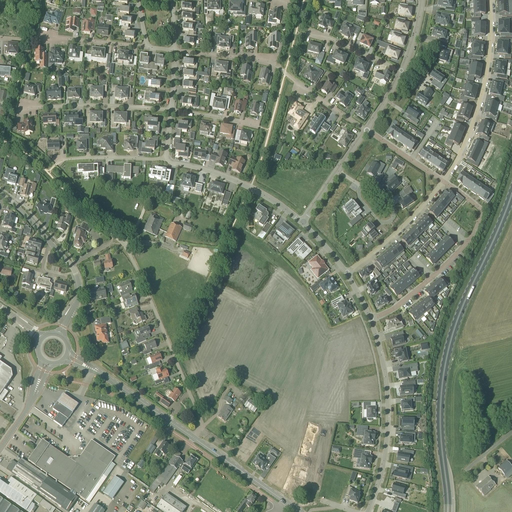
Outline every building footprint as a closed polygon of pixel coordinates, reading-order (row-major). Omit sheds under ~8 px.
[(340,0),(330,0),(330,2),(335,3),(334,8),(340,8),(340,0)] [(448,2),(449,1),(445,0),(445,1),(440,0),(440,1),(439,1),(438,6),(439,6),(439,7),(446,8),(446,11),(454,12),(455,6),(453,6),(454,3),(451,3),(451,2),(448,2)] [(479,0),(472,0),(473,2),(474,2),(475,9),(485,8),(484,2),(480,2),(479,0)] [(213,12),(214,2),(213,2),(213,1),(209,1),(209,2),(207,2),(207,8),(204,8),(204,15),(207,15),(207,11),(213,12)] [(214,2),(213,12),(214,12),(214,13),(219,13),(219,12),(220,12),(220,15),(223,15),(223,9),(220,9),(220,2),(218,2),(218,1),(214,1),(214,2)] [(195,9),(191,8),(191,5),(191,3),(187,3),(187,4),(181,4),(181,8),(182,8),(182,10),(187,11),(187,14),(192,15),(194,15),(195,9)] [(238,3),(234,3),(230,3),(229,12),(233,13),(233,15),(245,16),(245,7),(241,7),(242,3),(238,3)] [(511,9),(511,3),(498,4),(499,10),(505,10),(505,13),(511,12),(511,9)] [(256,9),(250,8),(249,14),(255,15),(255,16),(263,17),(264,6),(256,5),(256,9)] [(412,17),(412,13),(411,13),(411,9),(406,9),(406,6),(400,5),(398,15),(412,17)] [(130,8),(124,8),(120,7),(120,13),(117,13),(117,17),(122,17),(126,18),(126,14),(129,14),(129,13),(130,13),(130,8)] [(475,15),(473,15),(473,18),(481,18),(480,15),(485,15),(485,8),(475,9),(475,15)] [(280,20),(280,17),(280,16),(280,11),(273,10),(272,18),(269,17),(268,23),(275,24),(276,21),(279,21),(279,20),(280,20)] [(60,21),(62,14),(55,12),(54,16),(47,13),(44,22),(51,24),(52,23),(55,24),(57,20),(60,21)] [(437,18),(436,24),(441,25),(440,26),(444,26),(447,26),(448,24),(450,25),(451,21),(453,21),(454,16),(452,15),(442,13),(441,19),(437,18)] [(192,15),(187,14),(182,14),(181,18),(183,18),(182,20),(188,21),(188,25),(193,25),(195,25),(195,22),(192,21),(193,19),(192,18),(192,15)] [(329,20),(329,18),(323,15),(318,26),(325,28),(326,26),(331,28),(334,22),(329,20)] [(498,22),(498,25),(510,25),(510,19),(511,19),(511,16),(505,16),(505,19),(499,18),(499,22),(498,22)] [(132,19),(126,18),(122,17),(122,21),(120,21),(119,27),(121,27),(128,28),(128,24),(131,25),(131,23),(132,24),(132,19)] [(78,25),(78,20),(71,19),(71,21),(67,20),(66,31),(73,32),(74,25),(78,25)] [(404,20),(397,19),(395,29),(402,31),(401,32),(407,33),(409,25),(403,23),(404,20)] [(93,32),(95,21),(88,20),(88,23),(83,22),(82,33),(90,34),(90,31),(93,32)] [(195,25),(193,25),(188,25),(182,24),(182,28),(183,28),(183,30),(189,31),(188,35),(196,36),(196,29),(195,29),(196,26),(195,25)] [(103,35),(108,36),(108,27),(103,26),(103,25),(99,25),(99,26),(98,26),(97,34),(103,35)] [(342,26),(340,31),(341,31),(342,32),(341,34),(345,36),(344,37),(348,39),(349,37),(351,38),(352,34),(357,35),(360,29),(352,25),(351,27),(345,25),(344,27),(343,27),(342,26)] [(498,25),(498,28),(498,31),(505,32),(505,35),(511,34),(511,31),(510,31),(510,25),(498,25)] [(130,28),(128,28),(121,27),(120,31),(125,32),(125,38),(125,40),(129,40),(130,39),(134,39),(134,38),(135,38),(135,33),(129,32),(130,28)] [(439,32),(434,31),(433,31),(432,35),(433,36),(433,37),(440,38),(439,42),(447,44),(448,38),(447,38),(448,35),(445,34),(446,33),(443,33),(443,32),(439,31),(439,32)] [(401,38),(402,35),(391,32),(390,35),(393,36),(391,42),(403,46),(405,42),(404,42),(405,39),(401,38)] [(257,42),(257,33),(250,33),(250,38),(246,38),(245,48),(247,48),(248,49),(251,49),(252,48),(254,48),(254,42),(257,42)] [(279,42),(280,34),(272,34),(272,39),(268,38),(268,49),(270,49),(271,50),(274,50),(275,49),(276,49),(276,42),(279,42)] [(363,36),(364,36),(360,34),(357,40),(361,42),(360,44),(369,48),(373,41),(371,40),(372,38),(368,36),(367,38),(363,36)] [(202,36),(196,36),(188,35),(188,39),(183,38),(183,42),(184,42),(184,45),(194,46),(194,43),(193,43),(193,39),(195,40),(199,40),(202,40),(202,36)] [(223,50),(224,39),(221,38),(220,35),(215,35),(215,41),(218,41),(217,48),(219,48),(219,49),(220,49),(223,50)] [(233,43),(234,37),(228,36),(227,39),(224,39),(223,50),(226,50),(227,50),(227,49),(229,49),(230,43),(233,43)] [(497,40),(497,47),(507,47),(508,40),(510,40),(509,37),(503,37),(503,40),(497,40)] [(386,56),(397,60),(400,53),(396,52),(397,49),(378,41),(376,45),(381,47),(381,48),(386,50),(385,51),(387,52),(386,56)] [(471,41),(470,44),(472,44),(471,50),(472,50),(484,52),(485,48),(484,48),(484,45),(482,45),(477,44),(477,41),(471,41)] [(17,51),(18,45),(12,44),(12,45),(8,45),(8,48),(5,48),(4,56),(15,57),(15,55),(16,55),(16,51),(17,51)] [(319,53),(321,47),(309,44),(307,52),(318,55),(317,59),(322,61),(324,54),(319,53)] [(82,62),(83,55),(79,55),(80,49),(75,48),(75,47),(70,47),(69,58),(75,58),(74,62),(82,62)] [(497,47),(497,54),(503,54),(503,57),(509,57),(509,53),(508,53),(507,47),(497,47)] [(47,69),(47,55),(43,55),(43,49),(36,49),(35,62),(41,62),(41,68),(47,69)] [(97,61),(98,50),(92,49),(92,56),(88,55),(87,62),(91,62),(91,61),(97,61)] [(98,50),(97,61),(97,63),(106,64),(107,57),(104,57),(105,51),(104,50),(99,49),(99,50),(98,50)] [(62,61),(62,54),(60,54),(58,52),(58,50),(52,50),(51,55),(50,55),(48,56),(48,69),(52,69),(52,65),(53,65),(54,64),(62,64),(62,61)] [(441,51),(438,61),(439,61),(439,62),(442,63),(443,62),(445,63),(447,57),(451,58),(453,51),(447,50),(446,53),(441,51)] [(469,54),(469,60),(476,60),(476,57),(480,58),(483,58),(483,55),(484,55),(484,52),(472,50),(471,54),(469,54)] [(123,62),(124,52),(120,51),(120,52),(118,52),(117,55),(113,54),(112,64),(117,64),(117,62),(123,62)] [(133,66),(134,57),(130,56),(130,53),(127,53),(128,52),(124,52),(123,62),(129,63),(128,65),(133,66)] [(344,64),(347,57),(336,52),(333,57),(329,55),(326,61),(333,65),(335,61),(344,64)] [(151,70),(151,63),(148,63),(148,61),(147,61),(148,55),(140,55),(139,65),(144,65),(143,69),(151,70)] [(163,67),(164,63),(162,63),(163,57),(156,56),(155,63),(151,63),(151,70),(157,71),(157,67),(163,67)] [(196,71),(197,64),(193,64),(193,61),(193,60),(193,59),(189,58),(189,60),(183,59),(183,63),(184,63),(184,66),(189,66),(189,70),(196,71)] [(496,64),(496,67),(509,68),(509,62),(511,62),(511,58),(505,58),(505,61),(497,61),(497,64),(496,64)] [(361,63),(362,62),(358,60),(354,69),(355,70),(355,71),(359,73),(359,72),(364,74),(362,78),(366,80),(369,73),(365,72),(368,66),(367,66),(368,65),(365,63),(364,64),(361,63)] [(470,61),(469,71),(480,73),(482,66),(476,65),(477,62),(470,61)] [(220,74),(221,62),(219,62),(217,62),(217,63),(215,63),(214,69),(211,69),(211,76),(216,76),(217,73),(220,74)] [(220,74),(220,76),(226,77),(230,78),(231,71),(227,71),(227,64),(225,64),(225,63),(224,63),(221,62),(220,74)] [(250,83),(252,74),(249,74),(250,68),(249,67),(248,66),(245,66),(244,66),(242,66),(240,76),(244,77),(243,81),(250,83)] [(317,69),(315,71),(309,67),(303,76),(312,82),(315,77),(318,79),(323,72),(317,69)] [(496,67),(496,70),(497,70),(496,74),(504,74),(504,77),(510,78),(510,75),(509,75),(509,68),(496,67)] [(11,69),(0,68),(0,77),(4,77),(4,76),(14,77),(16,69),(11,69)] [(269,86),(271,79),(268,78),(269,72),(268,71),(267,70),(264,70),(263,70),(262,70),(259,80),(263,81),(262,84),(269,86)] [(183,71),(183,75),(184,75),(184,77),(189,78),(189,82),(196,82),(197,79),(198,79),(199,80),(199,76),(197,76),(193,75),(193,72),(183,71)] [(386,83),(390,74),(384,71),(383,74),(377,72),(375,78),(380,80),(380,81),(386,83)] [(469,71),(467,80),(473,81),(474,78),(479,79),(480,73),(469,71)] [(434,72),(430,78),(433,80),(437,82),(434,87),(440,91),(443,86),(440,84),(444,79),(443,78),(443,77),(440,76),(438,75),(438,74),(435,72),(434,72)] [(161,87),(161,82),(155,81),(156,77),(147,76),(146,80),(151,81),(151,87),(160,88),(160,87),(161,87)] [(491,85),(490,88),(503,91),(504,85),(507,86),(508,83),(500,81),(499,84),(493,82),(492,86),(491,85)] [(192,86),(193,83),(183,82),(182,86),(183,86),(183,88),(189,89),(188,93),(196,94),(196,87),(192,86)] [(467,85),(465,91),(477,94),(478,91),(477,91),(478,88),(472,86),(473,83),(466,82),(465,85),(467,85)] [(96,89),(96,100),(99,100),(100,99),(102,99),(102,92),(106,92),(107,84),(107,83),(102,83),(101,83),(100,84),(99,85),(99,89),(96,89)] [(333,92),(337,87),(332,83),(330,86),(326,84),(321,91),(327,95),(330,90),(333,92)] [(40,93),(42,86),(35,84),(34,88),(26,86),(24,94),(34,96),(36,92),(40,93)] [(96,100),(96,89),(93,88),(92,85),(87,85),(87,92),(90,92),(90,99),(92,99),(93,100),(96,100)] [(121,101),(121,89),(118,89),(117,86),(111,86),(111,92),(115,92),(115,99),(117,99),(117,100),(118,100),(121,101)] [(130,93),(131,87),(128,87),(128,90),(121,89),(121,101),(124,100),(125,100),(127,100),(127,93),(130,93)] [(47,99),(61,99),(60,90),(56,90),(56,88),(50,88),(51,90),(46,90),(47,99)] [(74,91),(68,91),(68,99),(79,99),(79,97),(79,94),(82,94),(82,88),(76,88),(74,88),(74,91)] [(490,88),(490,92),(490,95),(496,97),(496,100),(504,102),(505,98),(501,97),(503,91),(490,88)] [(160,101),(160,96),(154,95),(155,90),(146,89),(145,94),(150,95),(150,101),(150,102),(154,103),(154,101),(159,102),(159,101),(160,101)] [(420,93),(415,100),(418,102),(421,104),(425,106),(430,99),(429,98),(432,93),(426,89),(424,93),(423,95),(420,93)] [(461,97),(460,101),(467,103),(467,100),(469,101),(471,99),(474,100),(475,97),(476,98),(477,94),(465,91),(464,91),(463,97),(461,97)] [(345,95),(344,96),(339,93),(336,98),(341,101),(339,104),(346,108),(352,99),(345,95)] [(218,110),(220,99),(215,98),(215,95),(211,94),(210,102),(213,103),(212,109),(213,109),(213,110),(217,111),(217,110),(218,110)] [(195,101),(196,97),(188,96),(188,100),(181,99),(181,103),(182,103),(182,106),(192,107),(192,104),(191,104),(191,100),(195,101)] [(359,106),(364,99),(360,96),(355,103),(359,106)] [(229,106),(230,98),(227,97),(226,100),(220,99),(218,110),(219,110),(219,111),(223,112),(223,111),(224,111),(226,105),(229,106)] [(245,108),(246,102),(241,100),(240,104),(236,103),(234,113),(236,113),(237,114),(239,115),(240,114),(242,107),(245,108)] [(486,105),(485,108),(496,111),(498,106),(500,106),(501,103),(495,101),(494,104),(488,102),(487,105),(486,105)] [(462,102),(459,111),(470,115),(472,109),(468,107),(469,104),(462,102)] [(301,111),(303,108),(296,103),(289,113),(296,118),(296,119),(298,121),(294,127),(298,130),(308,115),(301,111)] [(258,109),(262,110),(263,104),(259,104),(259,106),(252,105),(250,113),(251,113),(250,115),(254,115),(255,114),(257,115),(258,109)] [(363,120),(369,111),(362,106),(356,115),(363,120)] [(410,107),(406,114),(408,115),(412,118),(410,121),(416,125),(419,122),(416,120),(420,113),(410,107)] [(485,112),(484,115),(490,116),(489,119),(496,121),(497,118),(495,117),(496,111),(485,108),(484,111),(485,112)] [(446,117),(447,115),(447,114),(444,113),(444,110),(442,109),(439,115),(446,117)] [(459,111),(456,120),(463,123),(464,120),(468,121),(470,115),(459,111)] [(93,124),(96,124),(96,112),(93,113),(92,113),(92,114),(90,114),(90,120),(87,120),(87,127),(92,127),(93,124)] [(105,127),(105,120),(102,120),(102,114),(100,114),(100,113),(99,113),(96,112),(96,124),(99,124),(100,127),(105,127)] [(117,124),(120,124),(120,113),(118,113),(116,113),(116,114),(114,114),(114,121),(111,120),(111,127),(116,127),(117,124)] [(130,128),(130,121),(126,121),(126,115),(124,114),(123,113),(120,113),(120,124),(126,125),(126,128),(130,128)] [(56,120),(55,114),(43,115),(43,124),(56,123),(56,125),(59,125),(59,120),(56,120)] [(74,125),(83,125),(82,121),(78,121),(78,115),(64,115),(64,123),(74,123),(74,125)] [(153,134),(158,134),(159,125),(157,125),(157,121),(154,121),(154,117),(145,116),(144,124),(148,124),(148,127),(147,131),(153,131),(153,134)] [(325,120),(320,116),(318,120),(315,117),(311,122),(315,125),(310,132),(315,135),(325,120)] [(190,129),(191,121),(182,120),(182,124),(178,124),(178,127),(176,127),(175,136),(180,136),(181,131),(187,132),(187,129),(190,129)] [(33,124),(32,125),(32,121),(24,122),(24,124),(18,124),(18,131),(25,131),(25,133),(33,132),(32,128),(33,128),(34,127),(34,126),(34,125),(33,124)] [(479,128),(488,132),(491,126),(492,127),(494,123),(488,121),(487,124),(481,122),(479,128)] [(214,138),(215,132),(211,131),(212,126),(208,125),(209,124),(201,122),(200,131),(207,133),(207,136),(214,138)] [(455,126),(453,133),(463,136),(465,130),(460,128),(461,125),(455,123),(454,126),(455,126)] [(398,131),(399,129),(392,124),(388,130),(391,132),(388,136),(393,139),(398,131)] [(232,139),(234,131),(231,131),(232,128),(222,126),(220,134),(230,136),(229,139),(232,139)] [(486,138),(488,132),(479,128),(477,135),(482,137),(481,140),(486,142),(488,139),(486,138)] [(246,146),(247,142),(249,143),(250,139),(251,139),(252,138),(252,136),(252,135),(251,135),(251,133),(242,131),(240,138),(236,137),(235,143),(246,146)] [(338,143),(339,143),(337,146),(341,148),(342,146),(345,148),(353,136),(346,131),(338,143)] [(403,134),(398,131),(393,139),(397,142),(403,134)] [(403,134),(397,142),(402,145),(407,137),(408,135),(404,132),(403,134)] [(453,133),(451,139),(461,142),(463,136),(453,133)] [(116,141),(116,134),(111,134),(111,139),(106,139),(106,140),(100,140),(100,146),(101,146),(101,149),(108,149),(108,151),(112,151),(112,141),(116,141)] [(137,144),(138,137),(130,137),(130,140),(129,140),(126,142),(124,142),(124,144),(122,146),(126,151),(133,151),(133,144),(137,144)] [(412,140),(411,140),(407,137),(402,145),(406,148),(412,140)] [(157,148),(158,138),(153,138),(152,140),(151,140),(150,143),(146,143),(146,146),(142,145),(141,153),(150,154),(151,150),(154,151),(154,147),(157,148)] [(59,146),(63,146),(62,139),(59,139),(59,142),(47,142),(47,150),(59,150),(59,146)] [(86,146),(89,146),(89,139),(80,139),(80,142),(77,142),(77,151),(78,151),(79,152),(81,152),(82,151),(86,151),(86,146)] [(412,140),(406,148),(411,151),(411,150),(414,152),(417,147),(415,145),(417,142),(412,139),(411,140),(412,140)] [(447,145),(446,148),(452,150),(453,147),(459,149),(461,142),(451,139),(449,145),(447,145)] [(174,140),(173,150),(175,150),(175,153),(178,154),(178,157),(188,158),(188,150),(185,150),(185,147),(179,146),(180,140),(174,140)] [(486,147),(487,144),(482,141),(480,144),(475,142),(473,147),(482,151),(484,146),(486,147)] [(473,147),(470,155),(479,159),(482,151),(473,147)] [(209,156),(211,149),(206,149),(206,152),(195,149),(193,159),(204,161),(205,155),(209,156)] [(429,152),(425,149),(423,151),(421,150),(418,155),(420,156),(419,157),(424,160),(429,152)] [(434,155),(436,153),(431,150),(429,152),(424,160),(429,163),(434,155)] [(225,161),(226,156),(219,154),(218,156),(212,154),(210,160),(216,162),(215,165),(223,167),(223,165),(224,165),(225,165),(226,165),(226,163),(226,162),(225,161)] [(438,158),(434,155),(429,163),(433,166),(438,158)] [(479,159),(470,155),(468,160),(473,162),(471,165),(477,168),(478,165),(477,164),(479,159)] [(240,174),(244,163),(232,158),(229,165),(233,167),(232,171),(240,174)] [(438,169),(443,161),(438,158),(433,166),(438,169)] [(400,161),(396,159),(391,168),(395,170),(398,165),(400,161)] [(443,161),(438,169),(442,172),(449,162),(444,159),(443,161)] [(373,163),(367,174),(374,178),(376,174),(378,170),(381,172),(385,166),(378,162),(376,165),(373,163)] [(93,166),(77,167),(77,172),(79,172),(79,174),(94,174),(93,166)] [(138,173),(138,170),(137,170),(137,168),(131,168),(131,166),(124,166),(124,168),(112,167),(112,173),(124,174),(123,179),(130,179),(131,172),(138,173)] [(4,179),(8,180),(7,184),(15,186),(15,185),(18,185),(20,178),(17,178),(13,177),(15,171),(7,169),(4,179)] [(166,173),(167,170),(156,169),(155,172),(150,171),(149,172),(150,172),(150,173),(151,173),(150,177),(161,179),(161,181),(164,181),(163,182),(168,182),(169,173),(166,173)] [(467,177),(468,176),(463,172),(461,175),(460,174),(458,178),(459,178),(457,181),(462,185),(467,177)] [(187,177),(186,177),(183,177),(181,186),(184,187),(184,189),(183,189),(189,190),(189,188),(192,189),(195,189),(195,192),(201,193),(202,186),(193,184),(194,179),(195,180),(195,179),(191,178),(191,176),(187,175),(187,177)] [(387,184),(385,186),(390,193),(400,184),(393,175),(388,179),(390,181),(387,184)] [(471,180),(467,177),(462,185),(463,186),(465,188),(471,180)] [(34,192),(36,185),(30,183),(29,187),(24,185),(25,181),(21,179),(19,187),(22,188),(20,196),(28,198),(29,194),(32,195),(33,191),(34,192)] [(475,182),(471,180),(465,188),(467,189),(467,188),(470,190),(475,182)] [(479,185),(480,183),(476,180),(475,182),(470,190),(471,191),(473,193),(479,185)] [(212,183),(211,186),(209,185),(208,191),(224,195),(222,200),(228,202),(231,194),(222,191),(224,187),(212,183)] [(235,192),(236,184),(229,183),(228,191),(235,192)] [(172,200),(174,186),(167,185),(164,199),(172,200)] [(483,188),(479,185),(473,193),(475,194),(478,196),(483,188)] [(403,200),(399,203),(401,206),(400,206),(402,209),(414,202),(409,195),(412,193),(409,187),(403,191),(407,198),(403,200)] [(479,197),(481,199),(487,190),(483,188),(478,196),(479,197)] [(447,192),(443,196),(450,202),(451,203),(458,195),(452,190),(449,193),(447,192)] [(491,193),(487,190),(481,199),(483,200),(484,200),(486,201),(489,203),(493,196),(490,194),(491,193)] [(447,206),(450,202),(443,196),(440,200),(447,206)] [(42,203),(37,207),(41,214),(43,213),(46,214),(47,214),(50,212),(49,210),(50,210),(53,211),(55,201),(56,200),(52,199),(51,200),(50,207),(49,205),(46,204),(45,204),(43,206),(42,203)] [(351,200),(343,207),(345,209),(343,210),(347,215),(350,213),(351,212),(356,218),(354,220),(357,223),(362,219),(359,216),(356,213),(359,211),(356,207),(357,207),(356,206),(351,200)] [(443,210),(447,206),(440,200),(436,204),(443,210)] [(440,214),(443,210),(436,204),(433,208),(440,214)] [(267,225),(265,224),(268,220),(266,219),(268,216),(268,214),(265,213),(266,212),(259,207),(256,211),(258,212),(255,216),(255,221),(259,223),(259,224),(263,227),(263,226),(265,228),(262,232),(266,234),(271,227),(267,224),(267,225)] [(436,219),(440,214),(433,208),(429,212),(436,219)] [(3,221),(13,224),(14,218),(16,218),(17,214),(10,213),(9,216),(5,215),(3,221)] [(156,236),(163,220),(151,214),(144,231),(156,236)] [(65,216),(64,220),(59,219),(56,229),(64,231),(66,225),(69,225),(71,217),(65,216)] [(427,228),(429,229),(428,228),(431,224),(425,217),(421,221),(427,228)] [(12,229),(13,224),(3,221),(2,227),(9,229),(8,231),(14,233),(15,230),(12,229)] [(74,238),(75,238),(74,243),(74,244),(74,245),(74,246),(74,247),(75,247),(76,248),(77,248),(78,248),(79,248),(80,248),(81,247),(82,246),(82,245),(83,243),(84,244),(86,238),(84,237),(85,234),(86,232),(88,233),(92,227),(91,227),(92,225),(84,221),(83,223),(83,222),(80,228),(76,227),(73,236),(73,237),(74,238)] [(424,232),(424,233),(429,229),(427,228),(421,221),(417,225),(424,232)] [(168,230),(179,235),(182,228),(171,223),(168,230)] [(190,233),(193,226),(185,223),(183,229),(190,233)] [(282,245),(293,232),(283,224),(276,233),(285,240),(283,242),(274,235),(272,237),(282,245)] [(366,229),(361,233),(365,238),(368,235),(373,240),(378,236),(374,231),(375,229),(371,224),(369,226),(368,224),(364,227),(366,229)] [(420,236),(424,232),(417,225),(413,229),(420,235),(420,236)] [(416,239),(420,236),(420,235),(413,229),(409,233),(416,239)] [(175,242),(179,235),(168,230),(165,237),(175,242)] [(418,241),(416,239),(409,233),(406,236),(414,245),(418,241)] [(0,242),(7,245),(7,244),(9,243),(9,242),(8,240),(9,236),(2,234),(1,237),(0,236),(0,242)] [(403,242),(401,244),(406,249),(408,247),(410,249),(414,245),(406,236),(402,240),(403,242)] [(443,242),(450,249),(452,247),(451,247),(453,245),(446,238),(443,242)] [(26,245),(25,250),(27,251),(35,253),(36,249),(40,251),(42,243),(38,242),(38,241),(30,239),(29,243),(26,242),(26,244),(26,245)] [(303,260),(311,252),(305,246),(304,247),(298,241),(288,251),(292,255),(296,251),(300,255),(299,256),(303,260)] [(450,249),(443,242),(440,245),(446,252),(448,250),(448,251),(450,249)] [(397,245),(393,248),(399,256),(400,258),(405,254),(397,245)] [(436,248),(443,255),(445,254),(445,253),(446,252),(440,245),(436,248)] [(399,256),(393,248),(388,252),(395,259),(399,256)] [(443,255),(436,248),(433,252),(440,258),(441,257),(443,255)] [(35,256),(35,253),(27,251),(26,254),(29,255),(27,262),(37,265),(39,258),(35,256)] [(388,252),(384,255),(392,264),(396,261),(395,259),(388,252)] [(440,258),(433,252),(429,255),(437,262),(438,261),(438,260),(440,258)] [(94,262),(94,263),(95,268),(104,266),(105,270),(112,268),(111,262),(110,262),(110,260),(111,260),(110,255),(105,256),(106,263),(104,264),(103,261),(94,262)] [(384,255),(380,259),(386,266),(388,268),(392,264),(384,255)] [(437,262),(429,255),(426,259),(432,265),(434,264),(435,264),(437,262)] [(318,279),(328,271),(323,265),(324,264),(322,262),(321,262),(317,257),(308,263),(315,271),(312,273),(318,279)] [(386,266),(380,259),(376,262),(377,263),(374,265),(379,272),(382,270),(383,272),(388,268),(386,266)] [(0,274),(11,277),(12,269),(0,266),(0,274)] [(371,273),(368,268),(367,269),(367,268),(364,270),(364,271),(359,274),(362,279),(364,277),(365,278),(368,276),(368,275),(371,273)] [(378,278),(380,276),(375,269),(372,271),(378,278)] [(409,274),(415,282),(417,280),(419,278),(413,271),(409,274)] [(409,274),(408,272),(403,275),(405,277),(411,284),(413,283),(415,282),(409,274)] [(22,284),(27,285),(26,289),(32,291),(33,285),(30,284),(32,275),(25,274),(22,284)] [(410,286),(411,284),(405,277),(402,280),(408,288),(410,286)] [(50,294),(50,290),(51,287),(48,286),(50,280),(42,278),(42,279),(38,278),(36,284),(40,285),(40,288),(45,289),(44,293),(50,294)] [(330,278),(319,286),(323,292),(327,289),(331,293),(332,292),(333,293),(337,290),(336,289),(338,288),(330,278)] [(402,280),(400,278),(396,281),(398,283),(404,290),(406,289),(408,288),(402,280)] [(375,286),(374,284),(377,283),(375,279),(370,282),(371,285),(366,288),(371,296),(376,293),(374,291),(378,289),(377,289),(378,288),(377,285),(376,286),(375,285),(375,286)] [(436,283),(442,291),(446,287),(440,280),(438,282),(437,281),(436,283)] [(396,281),(393,284),(394,286),(401,294),(403,292),(402,292),(404,290),(398,283),(396,281)] [(65,293),(67,285),(56,282),(54,290),(65,293)] [(121,290),(119,291),(120,294),(121,297),(129,294),(128,291),(132,289),(129,282),(119,286),(121,290)] [(438,294),(442,291),(436,283),(434,284),(434,285),(432,286),(438,294)] [(394,286),(393,284),(389,288),(396,297),(398,295),(399,296),(401,294),(394,286)] [(435,297),(438,294),(432,286),(430,288),(430,287),(428,289),(435,297)] [(107,299),(104,288),(96,290),(97,291),(90,293),(91,300),(99,298),(101,298),(102,300),(107,299)] [(392,295),(386,288),(384,291),(389,297),(392,295)] [(431,300),(435,297),(428,289),(426,291),(425,293),(431,300)] [(129,294),(121,297),(124,303),(123,304),(125,309),(129,308),(129,309),(135,307),(133,304),(137,302),(134,295),(130,297),(129,294)] [(388,304),(386,299),(383,300),(383,299),(378,301),(379,302),(375,303),(376,304),(375,305),(376,308),(377,307),(378,308),(379,308),(379,309),(382,307),(388,304)] [(429,309),(430,309),(434,306),(428,299),(426,300),(425,300),(423,301),(429,309)] [(348,306),(345,301),(338,304),(337,301),(332,304),(334,309),(338,307),(343,319),(346,318),(345,316),(348,315),(348,316),(349,316),(350,316),(351,316),(351,315),(352,315),(352,314),(352,313),(353,313),(353,312),(350,305),(348,306)] [(432,311),(430,309),(429,309),(423,301),(421,303),(422,304),(420,305),(426,312),(427,314),(432,311)] [(423,315),(426,312),(420,305),(418,306),(416,308),(422,315),(423,315)] [(424,317),(423,315),(422,315),(416,308),(414,309),(414,310),(413,311),(418,318),(419,319),(420,320),(424,317)] [(138,315),(137,311),(135,309),(126,313),(127,315),(130,314),(134,324),(135,325),(137,325),(138,324),(145,321),(146,320),(145,316),(143,317),(142,313),(138,315)] [(415,322),(419,319),(418,318),(413,311),(411,313),(411,312),(408,314),(415,322)] [(398,323),(397,318),(393,319),(392,319),(389,320),(390,321),(385,322),(388,329),(394,327),(396,330),(404,327),(402,321),(398,323)] [(105,324),(110,323),(109,319),(101,320),(102,326),(95,327),(97,341),(102,341),(102,344),(108,343),(105,324)] [(146,341),(144,336),(150,334),(147,327),(138,331),(140,334),(138,336),(139,338),(137,339),(137,340),(136,341),(137,345),(146,341)] [(397,337),(390,339),(393,347),(406,343),(402,332),(396,334),(397,337)] [(144,356),(150,353),(151,353),(150,350),(156,348),(153,341),(144,345),(147,351),(143,353),(144,356)] [(421,351),(430,349),(428,342),(420,344),(421,351)] [(394,353),(392,353),(393,357),(395,357),(395,359),(398,359),(399,364),(408,362),(408,361),(410,361),(407,350),(405,351),(405,350),(394,352),(394,353)] [(149,357),(152,364),(148,366),(144,368),(145,371),(157,366),(155,363),(162,360),(159,353),(149,357)] [(0,399),(2,401),(8,393),(4,390),(11,380),(10,379),(9,370),(9,369),(0,362),(0,360),(2,358),(0,356),(0,399)] [(408,369),(397,371),(398,379),(410,377),(409,373),(417,372),(416,368),(417,368),(416,364),(408,365),(408,369)] [(163,371),(162,367),(155,370),(157,373),(156,374),(159,381),(155,382),(156,386),(163,382),(162,379),(169,377),(166,370),(163,371)] [(400,391),(400,396),(414,395),(413,386),(415,386),(415,382),(407,382),(407,381),(403,382),(403,386),(400,387),(400,388),(399,389),(399,391),(400,391)] [(175,402),(178,397),(179,396),(180,395),(180,394),(181,394),(174,389),(168,398),(167,400),(164,398),(157,393),(155,395),(163,400),(161,403),(168,408),(171,403),(170,403),(172,400),(175,402)] [(232,411),(230,409),(232,406),(230,405),(233,401),(226,396),(223,400),(227,403),(221,412),(222,412),(218,418),(225,422),(232,411)] [(401,411),(412,411),(412,403),(414,402),(414,399),(408,399),(408,403),(401,403),(401,404),(400,404),(400,407),(401,407),(401,411)] [(249,400),(244,406),(254,413),(258,406),(249,400)] [(68,420),(73,413),(57,402),(53,409),(59,414),(53,421),(62,427),(67,420),(68,420)] [(367,418),(367,420),(368,421),(369,421),(370,421),(371,421),(371,420),(371,418),(375,418),(375,407),(370,407),(370,403),(363,403),(363,410),(366,410),(366,418),(367,418)] [(401,418),(401,426),(405,426),(405,429),(414,429),(414,418),(401,418)] [(307,427),(305,439),(308,440),(306,448),(311,449),(316,426),(311,425),(310,428),(307,427)] [(374,440),(375,434),(374,434),(374,432),(366,432),(367,427),(357,426),(356,436),(364,436),(364,440),(365,440),(365,444),(372,445),(373,440),(374,440)] [(411,444),(411,439),(415,439),(415,434),(407,434),(407,437),(400,437),(400,443),(404,444),(407,444),(411,444)] [(89,504),(98,491),(107,478),(103,476),(115,458),(91,441),(76,464),(49,445),(49,446),(42,441),(28,461),(85,501),(89,504)] [(163,443),(158,450),(157,449),(153,454),(159,458),(162,454),(164,455),(170,447),(163,443)] [(151,455),(155,448),(150,444),(145,451),(151,455)] [(301,455),(307,457),(310,449),(304,447),(301,455)] [(364,451),(354,450),(353,458),(361,459),(360,467),(369,469),(369,464),(371,464),(372,458),(370,457),(371,456),(363,455),(364,451)] [(397,462),(409,464),(411,456),(414,457),(415,453),(404,451),(403,454),(399,453),(399,454),(398,454),(398,457),(397,462)] [(180,465),(182,462),(174,456),(167,464),(168,464),(159,475),(149,489),(154,493),(161,483),(165,486),(176,470),(178,467),(180,465)] [(253,464),(256,466),(255,467),(260,469),(263,471),(268,465),(270,466),(274,460),(268,456),(266,460),(262,457),(262,458),(258,456),(253,464)] [(181,470),(188,475),(191,470),(197,462),(190,457),(185,464),(185,465),(184,466),(183,467),(180,465),(178,467),(181,469),(181,470)] [(12,461),(6,469),(12,473),(38,491),(61,507),(67,511),(68,511),(78,498),(76,497),(48,478),(21,459),(17,464),(12,461)] [(504,476),(511,467),(506,461),(498,469),(504,476)] [(393,477),(406,480),(407,475),(410,475),(412,469),(403,467),(402,471),(396,470),(395,472),(394,472),(393,477)] [(294,473),(289,488),(295,490),(301,476),(294,473)] [(113,498),(125,481),(115,475),(114,477),(113,476),(103,491),(113,498)] [(176,486),(176,485),(182,478),(181,477),(179,476),(173,484),(176,486)] [(31,504),(33,501),(48,511),(49,511),(53,507),(37,496),(11,478),(8,482),(12,485),(9,488),(0,481),(0,492),(27,511),(30,511),(34,507),(31,504)] [(483,497),(494,487),(487,479),(480,485),(480,484),(475,488),(483,497)] [(392,488),(391,492),(398,493),(397,497),(405,499),(406,496),(403,495),(405,487),(394,484),(393,485),(392,485),(392,488)] [(356,492),(357,490),(348,487),(345,495),(349,496),(348,497),(350,498),(349,501),(357,503),(359,497),(358,496),(359,493),(356,492)] [(162,511),(184,511),(186,509),(166,495),(157,508),(162,511)] [(248,498),(246,501),(244,499),(235,511),(234,511),(235,511),(234,511),(241,511),(246,506),(250,508),(252,505),(256,499),(251,495),(249,498),(248,498)] [(19,511),(0,498),(0,511),(19,511)] [(142,511),(147,505),(141,501),(137,507),(142,511)] [(392,511),(385,511),(383,511),(382,511),(396,511),(399,505),(394,503),(392,511)]
